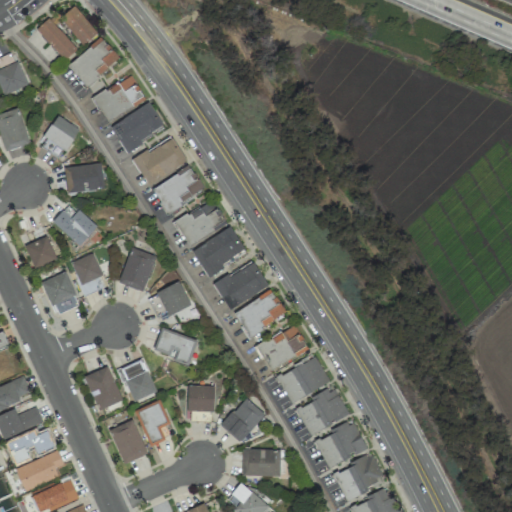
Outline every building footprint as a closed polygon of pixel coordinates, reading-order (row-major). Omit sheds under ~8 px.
[(80,45),(96,34),(75,6),(60,16),(80,45)] [(35,30),(64,60),(76,49),(47,18),(35,30)] [(119,58),(99,37),(67,66),(86,87),(119,58)] [(25,87),(14,53),(0,57),(0,90),(1,94),(25,87)] [(92,96),(106,122),(145,100),(131,75),(92,96)] [(164,128),(148,103),(110,126),(125,151),(164,128)] [(0,113),(0,137),(5,152),(29,143),(17,107),(0,113)] [(78,128),(56,115),(38,146),(59,159),(78,128)] [(147,186),(187,162),(171,136),(131,159),(147,186)] [(103,188),(99,162),(63,168),(67,194),(103,188)] [(204,189),(188,165),(151,188),(167,213),(204,189)] [(70,217),(62,210),(51,221),(78,247),(96,227),(78,209),(70,217)] [(24,232),(29,244),(24,246),(33,268),(56,259),(42,225),(24,232)] [(208,278),(223,268),(221,265),(244,250),(229,226),(191,251),(208,278)] [(117,282),(142,292),(155,256),(130,247),(117,282)] [(102,276),(93,253),(70,262),(83,295),(102,288),(97,277),(102,276)] [(228,310),(267,286),(251,260),(212,284),(228,310)] [(75,296),(65,271),(40,282),(50,306),(75,296)] [(146,297),(156,316),(165,312),(167,316),(190,305),(178,281),(146,297)] [(233,311),(247,336),(285,315),(271,290),(233,311)] [(270,371),(307,348),(293,324),(255,347),(270,371)] [(152,352),(188,365),(197,340),(160,327),(152,352)] [(0,347),(8,345),(2,331),(0,331),(0,347)] [(288,402),(328,383),(316,357),(276,376),(288,402)] [(131,402),(155,392),(142,359),(118,368),(131,402)] [(121,401),(108,366),(84,375),(97,410),(121,401)] [(0,407),(31,396),(23,376),(0,384),(0,407)] [(214,386),(187,385),(186,410),(213,411),(214,386)] [(348,414),(332,386),(294,408),(309,436),(348,414)] [(264,414),(244,397),(220,425),(241,442),(264,414)] [(148,445),(170,437),(165,426),(169,424),(159,400),(133,410),(148,445)] [(0,414),(0,435),(1,438),(42,424),(36,407),(16,414),(14,409),(0,414)] [(123,464),(146,453),(131,419),(108,430),(123,464)] [(365,449),(352,421),(313,439),(327,467),(365,449)] [(53,447),(47,430),(35,435),(34,431),(6,442),(14,463),(32,456),(32,455),(53,447)] [(241,475),(279,476),(280,450),(242,449),(241,475)] [(58,477),(54,468),(63,464),(57,450),(14,469),(24,491),(58,477)] [(345,502),(368,491),(367,488),(383,480),(371,454),(331,472),(345,502)] [(40,511),(77,499),(70,480),(30,494),(36,511),(40,511)] [(224,501),(237,511),(262,511),(268,506),(240,483),(224,501)] [(352,511),(400,511),(389,487),(366,497),(367,499),(350,507),(352,511)] [(186,510),(187,511),(208,511),(203,502),(186,510)]
